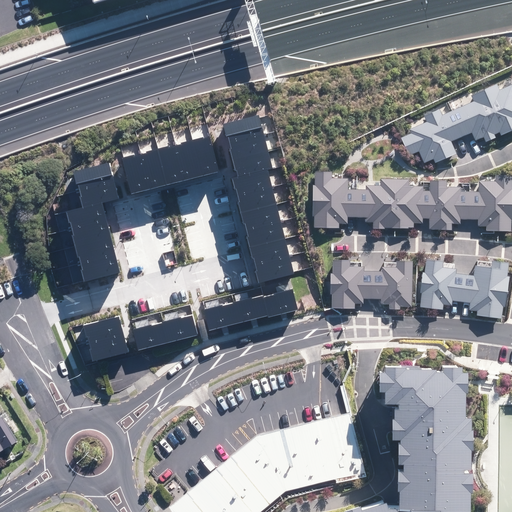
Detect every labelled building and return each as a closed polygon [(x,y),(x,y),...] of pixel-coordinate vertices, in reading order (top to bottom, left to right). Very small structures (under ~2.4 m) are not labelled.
[(93,0),(96,8),(123,0),(93,0)] [(412,133),(401,138),(409,155),(419,151),(424,163),(433,159),(435,163),(456,153),(451,141),(472,132),(475,140),(483,137),(486,142),(496,137),(494,134),(500,132),(501,135),(511,130),(511,84),(500,90),(497,84),(471,96),(474,101),(442,115),(439,109),(425,116),(427,122),(410,129),(412,133)] [(260,113),(225,122),(239,174),(234,175),(259,277),(294,269),(268,167),(273,166),(260,113)] [(124,154),(133,191),(219,170),(210,133),(124,154)] [(69,208),(87,277),(122,267),(104,200),(119,196),(110,162),(76,170),(85,204),(69,208)] [(372,223),(372,228),(405,228),(405,222),(416,222),(417,215),(431,215),(431,224),(446,224),(446,218),(453,218),(453,214),(480,214),(480,223),(489,223),(489,228),(511,228),(511,172),(490,172),(490,180),(476,180),(476,191),(465,191),(465,186),(451,186),(451,180),(429,180),(429,188),(409,187),(409,180),(383,180),(383,187),(368,187),(367,194),(348,194),(348,183),(332,183),(332,172),(313,172),(312,228),(338,228),(338,217),(365,218),(365,223),(372,223)] [(444,257),(424,255),(419,301),(452,305),(453,298),(472,300),(471,308),(499,311),(504,266),(487,263),(486,269),(475,268),(474,274),(457,272),(458,265),(443,264),(444,257)] [(352,257),(332,257),(332,303),(366,303),(366,297),(385,297),(385,304),(413,304),(413,258),(395,258),(395,264),(384,264),(384,270),(367,270),(367,264),(352,264),(352,257)] [(292,284),(205,305),(210,327),(298,306),(292,284)] [(195,310),(135,325),(140,345),(200,331),(195,310)] [(95,357),(130,349),(121,313),(86,321),(95,357)] [(511,366),(511,358),(474,353),(472,362),(511,368),(511,366)] [(469,511),(469,502),(463,503),(463,483),(466,483),(467,469),(457,469),(457,460),(466,460),(466,414),(460,414),(459,385),(462,386),(462,372),(457,371),(457,365),(443,365),(442,371),(430,370),(430,367),(399,365),(400,371),(385,371),(385,397),(390,398),(389,436),(396,436),(396,443),(403,443),(403,482),(398,482),(399,502),(389,502),(387,495),(362,504),(361,500),(345,506),(347,510),(341,511),(339,511),(338,508),(327,511),(469,511)] [(483,390),(472,390),(471,418),(481,418),(483,390)] [(171,508),(174,511),(254,511),(285,488),(363,467),(348,412),(262,435),(171,508)] [(4,413),(0,415),(0,436),(5,445),(18,438),(4,413)]
